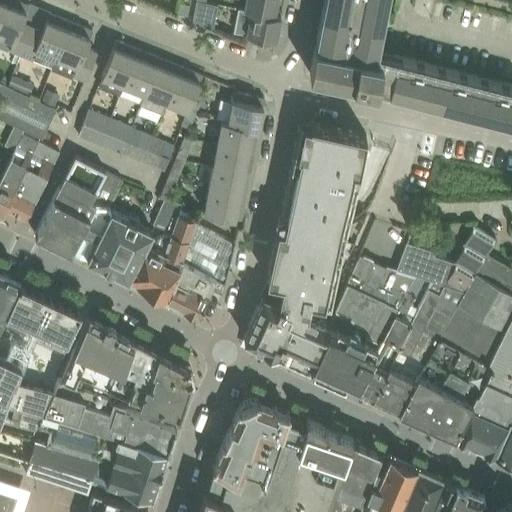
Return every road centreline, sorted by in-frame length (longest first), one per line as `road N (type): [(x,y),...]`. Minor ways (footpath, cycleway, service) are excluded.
road 1 (unclassified): [(226,352),(511,480)]
road 2 (unclassified): [(226,352),(292,84)]
road 3 (unclassified): [(226,352),(0,238)]
road 4 (unclassified): [(511,136),(292,84)]
road 5 (unclassified): [(85,0),(292,84)]
road 6 (residential): [(168,511),(226,352)]
